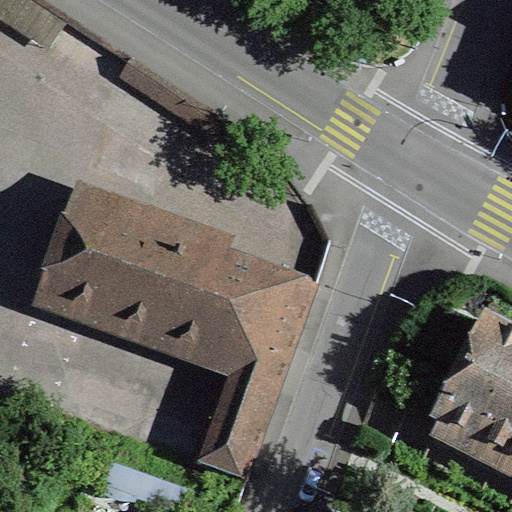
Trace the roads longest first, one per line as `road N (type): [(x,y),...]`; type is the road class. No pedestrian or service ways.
road 1 (residential): [(305,511),(430,169)]
road 2 (tertiary): [(430,169),(163,0)]
road 3 (residential): [(493,0),(430,169)]
